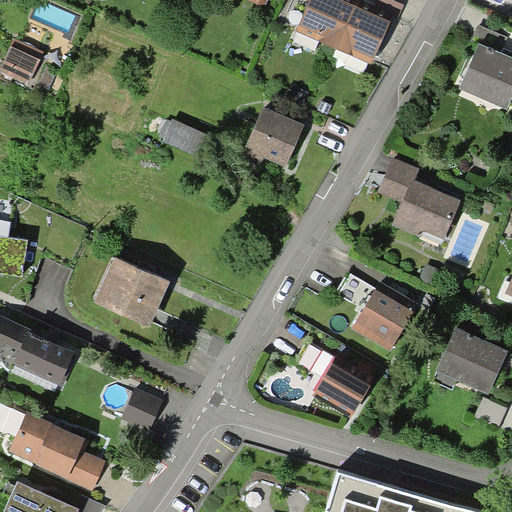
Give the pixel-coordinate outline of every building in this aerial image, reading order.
[(387,13),(356,0),(309,0),(300,22),(370,52),(387,13)] [(505,37),(474,24),(469,37),(500,50),(505,37)] [(511,92),(511,60),(472,43),(453,87),(505,109),(511,92)] [(300,123),(260,106),(240,151),(281,169),(300,123)] [(417,170),(391,159),(377,191),(395,199),(385,222),(440,245),(459,199),(413,179),(417,170)] [(0,270),(17,273),(21,240),(0,236),(0,270)] [(162,276),(109,253),(89,298),(142,322),(162,276)] [(511,260),(500,290),(511,294),(511,260)] [(408,305),(373,283),(348,324),(384,345),(408,305)] [(70,346),(0,316),(0,346),(8,350),(3,361),(54,383),(70,346)] [(504,347),(451,323),(432,366),(485,389),(504,347)] [(369,375),(329,352),(306,392),(346,415),(369,375)] [(160,400),(130,388),(118,417),(148,429),(160,400)] [(507,411),(482,400),(474,418),(499,428),(507,411)] [(82,436),(21,409),(3,450),(91,489),(105,457),(78,445),(82,436)] [(471,511),(332,470),(319,511),(471,511)] [(70,511),(73,505),(12,478),(0,503),(0,511),(70,511)]
